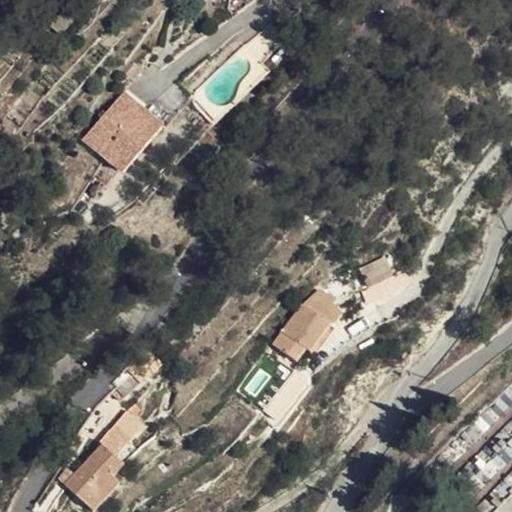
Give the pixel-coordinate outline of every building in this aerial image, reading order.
[(147,116),(160,127),(163,129),(190,98),(177,87),(147,116)] [(109,106),(126,119),(135,108),(118,95),(109,106)] [(135,108),(126,119),(109,106),(81,141),(122,172),(160,127),(147,116),(135,108)] [(321,322),(355,281),(328,256),(282,312),(306,331),(316,319),(321,322)] [(125,358),(137,372),(173,339),(160,325),(125,358)] [(265,367),(275,376),(294,353),(285,345),(265,367)] [(148,378),(123,406),(135,418),(153,399),(147,393),(156,385),(148,378)] [(135,418),(123,406),(112,419),(118,424),(126,428),(135,418)] [(88,477),(129,432),(126,428),(118,424),(79,468),(88,477)] [(511,430),(480,432),(475,436),(460,463),(461,478),(478,502),(489,508),(483,511),(501,511),(506,504),(511,503),(511,481),(499,505),(487,498),(504,486),(502,469),(511,467),(511,430)] [(118,450),(133,435),(129,432),(88,477),(100,488),(126,457),(118,450)]
